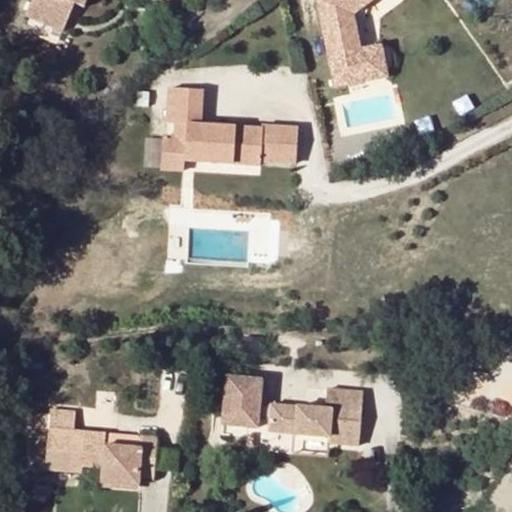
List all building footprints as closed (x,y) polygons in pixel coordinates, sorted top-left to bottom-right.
[(86,0),(31,0),(25,16),(63,32),(75,3),(84,7),(86,0)] [(320,0),(318,2),(330,57),(359,51),(352,14),(356,10),(354,7),(363,0),(364,0),(366,3),(370,0),(320,0)] [(366,3),(364,0),(363,0),(354,7),(356,10),(366,3)] [(359,51),(330,57),(335,87),(386,77),(380,47),(359,51)] [(176,124),(175,138),(185,139),(184,161),(260,166),(260,162),(296,164),(298,130),(262,127),(262,130),(200,126),(202,91),(170,89),(167,124),(176,124)] [(175,138),(163,137),(161,170),(183,172),(184,161),(185,139),(175,138)] [(425,364),(456,367),(457,350),(426,348),(425,364)] [(473,348),(473,352),(462,351),(460,367),(490,369),(490,365),(496,366),(498,350),(473,348)] [(261,380),(225,376),(220,425),(257,429),(258,418),(259,405),(261,380)] [(361,392),(326,389),(324,408),(296,405),(295,407),(270,405),(270,406),(269,420),(267,432),(328,438),(328,443),(357,446),(361,392)] [(270,406),(259,405),(258,418),(269,420),(270,406)] [(47,429),(44,471),(82,473),(82,466),(100,468),(98,483),(139,486),(140,479),(154,479),(157,438),(74,431),(75,411),(49,409),(49,414),(47,429)] [(47,429),(49,414),(36,413),(35,429),(47,429)] [(253,437),(246,436),(245,451),(257,452),(257,446),(252,446),(253,437)] [(50,491),(45,490),(44,495),(33,494),(32,502),(48,503),(50,491)]
